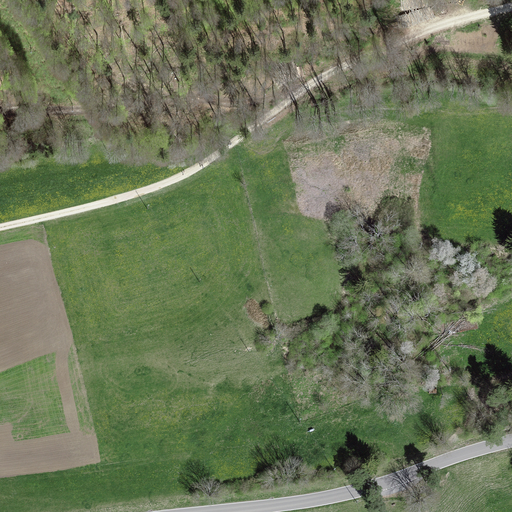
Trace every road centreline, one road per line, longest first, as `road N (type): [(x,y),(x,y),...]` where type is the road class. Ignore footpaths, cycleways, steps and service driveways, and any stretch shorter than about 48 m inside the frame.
road 1 (track): [(0,230),(181,184),(384,50),(511,6)]
road 2 (tertiary): [(511,441),(343,495),(214,511)]
